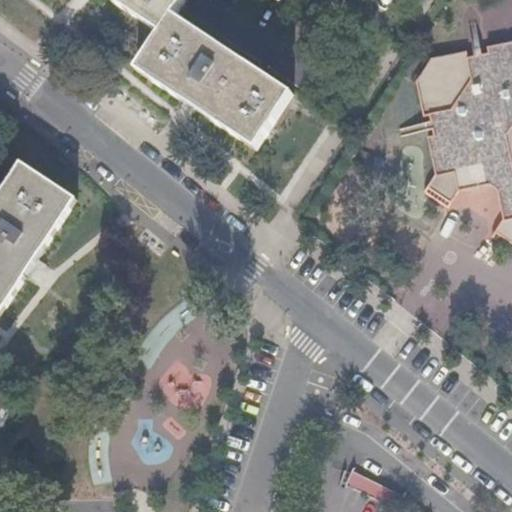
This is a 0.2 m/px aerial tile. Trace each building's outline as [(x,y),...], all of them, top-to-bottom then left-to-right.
[(188,0),(119,0),(167,32),(150,59),(144,68),(263,148),(300,93),(180,13),(188,0)] [(511,62),(488,68),(486,57),(452,63),(439,85),(445,120),(456,117),(460,141),(452,144),(457,180),(449,192),(473,207),(481,194),(511,188),(511,62)] [(0,315),(76,198),(23,164),(0,199),(0,315)] [(0,427),(5,431),(22,404),(0,389),(0,427)] [(356,477),(350,494),(380,511),(396,511),(402,503),(356,477)]
